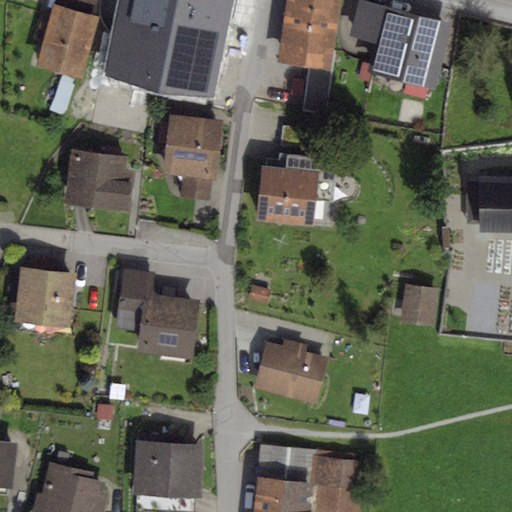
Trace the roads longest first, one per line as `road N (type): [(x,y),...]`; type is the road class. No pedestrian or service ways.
road 1 (residential): [(225,254),(232,511)]
road 2 (residential): [(262,0),(225,254)]
road 3 (residential): [(225,254),(0,238)]
